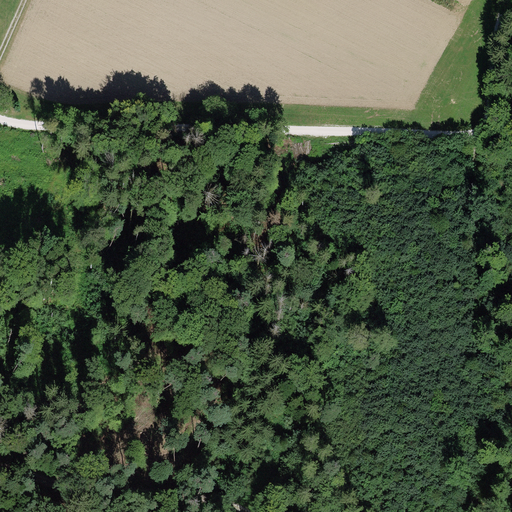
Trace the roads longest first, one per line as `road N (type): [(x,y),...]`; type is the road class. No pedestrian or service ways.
road 1 (track): [(0,118),(47,127),(481,132)]
road 2 (track): [(467,511),(483,423),(471,181),(481,132)]
road 3 (track): [(0,470),(76,491),(193,497),(252,511)]
road 4 (track): [(509,0),(490,75),(491,126)]
